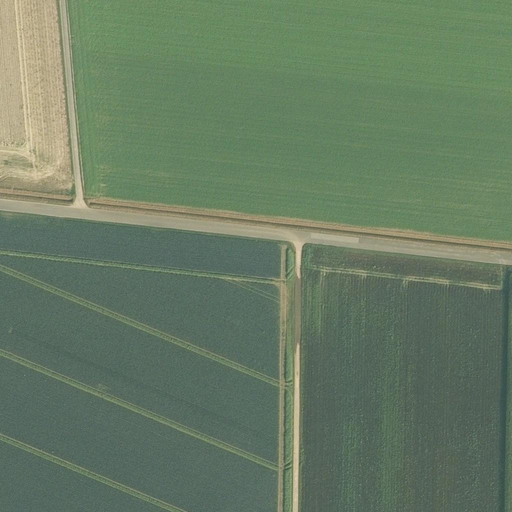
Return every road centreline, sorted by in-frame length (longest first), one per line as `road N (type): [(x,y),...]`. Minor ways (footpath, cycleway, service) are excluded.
road 1 (unclassified): [(511,261),(0,204)]
road 2 (track): [(295,511),(299,237)]
road 3 (track): [(63,0),(81,213)]
